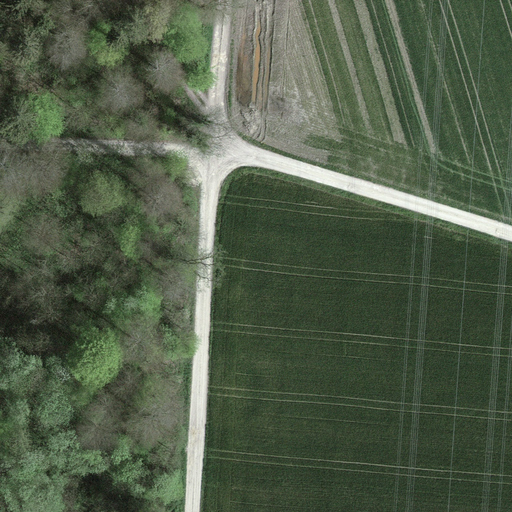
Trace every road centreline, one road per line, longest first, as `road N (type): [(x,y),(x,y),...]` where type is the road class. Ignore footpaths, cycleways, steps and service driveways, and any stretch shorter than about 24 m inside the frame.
road 1 (track): [(190,511),(215,152)]
road 2 (unclassified): [(511,236),(215,152)]
road 3 (track): [(215,152),(0,137)]
road 4 (track): [(123,0),(215,152)]
road 5 (track): [(215,152),(228,0)]
